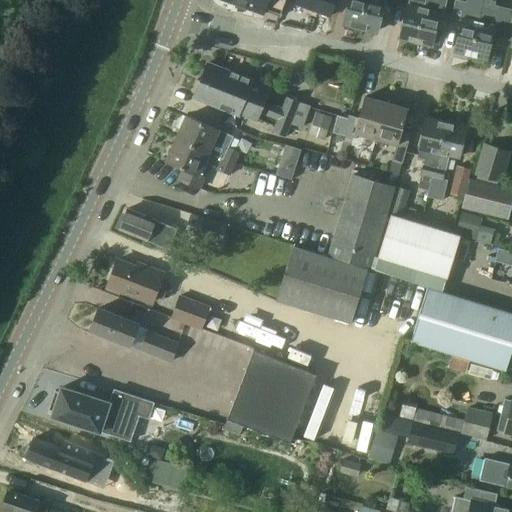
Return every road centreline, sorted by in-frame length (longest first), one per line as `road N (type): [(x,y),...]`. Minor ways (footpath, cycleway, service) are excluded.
road 1 (tertiary): [(0,389),(173,15)]
road 2 (residential): [(498,89),(173,15)]
